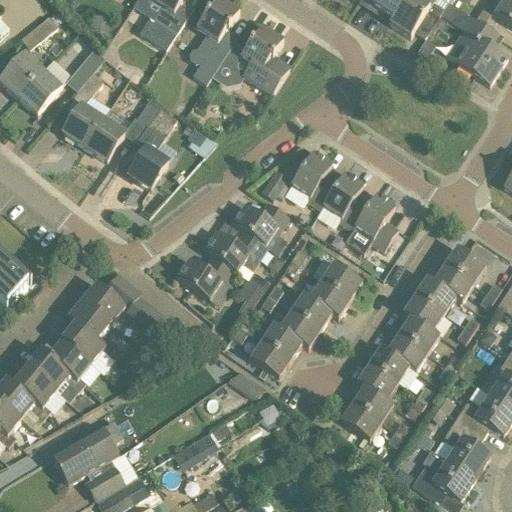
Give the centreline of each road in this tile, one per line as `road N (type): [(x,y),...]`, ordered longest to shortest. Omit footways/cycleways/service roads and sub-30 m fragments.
road 1 (residential): [(96,250),(139,258),(316,117)]
road 2 (residential): [(345,370),(453,210)]
road 3 (residential): [(316,117),(345,93),(354,70),(343,45),(276,0)]
road 4 (residential): [(316,117),(453,210)]
road 5 (residential): [(0,358),(96,250)]
road 6 (residential): [(96,250),(0,173)]
